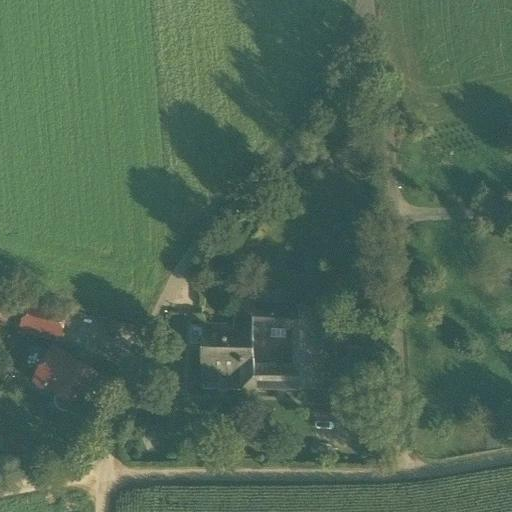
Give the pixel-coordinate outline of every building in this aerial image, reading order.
[(249,327),(250,335),(264,335),(300,337),(300,310),(238,306),(235,327),(249,327)] [(20,328),(61,337),(66,316),(24,307),(20,328)] [(300,337),(300,368),(300,393),(336,393),(337,313),(300,310),(300,337)] [(201,373),(240,375),(240,367),(253,368),(250,341),(250,335),(249,327),(235,327),(203,328),(201,373)] [(73,407),(80,411),(101,377),(73,360),(72,360),(54,349),(33,382),(52,394),(59,398),(57,402),(58,406),(60,409),(63,411),(66,411),(70,410),(73,407)] [(241,392),(255,392),(253,368),(240,367),(240,375),(241,392)] [(270,368),(253,368),(255,392),(271,392),(270,368)] [(300,368),(270,368),(271,392),(300,393),(300,368)]
